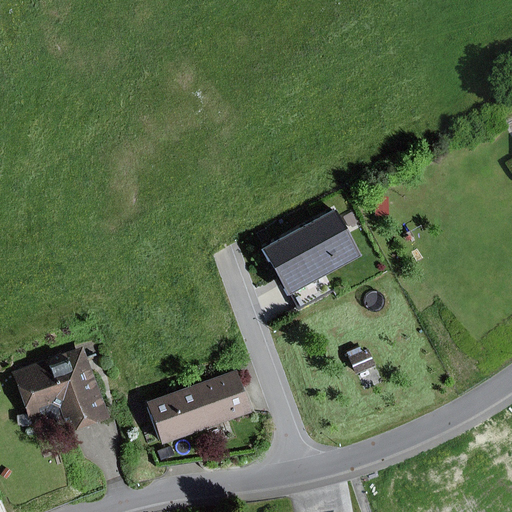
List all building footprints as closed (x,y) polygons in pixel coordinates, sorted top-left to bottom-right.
[(383,197),(375,197),(376,216),(384,216),(383,197)] [(259,249),(285,296),(359,257),(334,210),(259,249)] [(106,418),(79,347),(8,374),(27,422),(43,416),(50,419),(57,417),(64,434),(106,418)] [(371,364),(365,352),(348,360),(353,372),(371,364)] [(231,371),(142,402),(157,445),(246,413),(231,371)]
